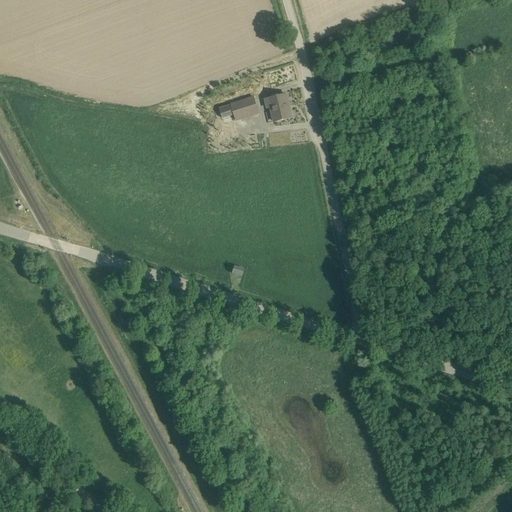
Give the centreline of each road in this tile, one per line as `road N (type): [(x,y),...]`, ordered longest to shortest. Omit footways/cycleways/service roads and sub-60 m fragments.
road 1 (unclassified): [(364,340),(0,227)]
road 2 (unclassified): [(364,340),(284,0)]
road 3 (unclassified): [(364,340),(511,387)]
road 4 (track): [(0,419),(101,511)]
